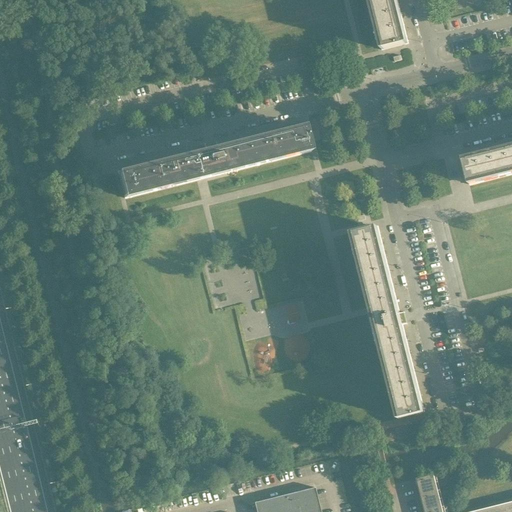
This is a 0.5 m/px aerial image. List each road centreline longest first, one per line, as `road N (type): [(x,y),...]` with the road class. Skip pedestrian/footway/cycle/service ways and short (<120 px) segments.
road 1 (residential): [(442,413),(382,160)]
road 2 (residential): [(382,160),(511,127)]
road 3 (motorway): [(29,511),(0,392)]
